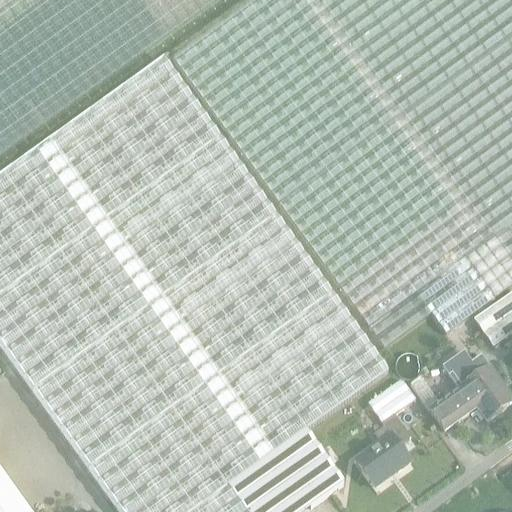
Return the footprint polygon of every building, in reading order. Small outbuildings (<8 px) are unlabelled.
[(0,0),(0,158),(220,0),(0,0)] [(382,353),(430,318),(415,297),(496,239),(511,262),(511,0),(255,0),(171,61),(275,204),(382,353)] [(163,67),(0,184),(0,348),(55,425),(118,511),(308,511),(342,488),(307,438),(389,379),(163,67)] [(445,339),(490,307),(511,290),(511,262),(496,239),(415,297),(430,318),(445,339)] [(511,338),(511,297),(474,324),(493,352),(511,338)] [(456,394),(428,414),(442,433),(476,409),(486,423),(490,421),(511,404),(511,402),(490,372),(489,370),(481,359),(470,366),(463,356),(441,373),(456,394)] [(401,384),(368,408),(382,427),(394,418),(415,403),(401,384)] [(353,464),(372,490),(396,473),(397,475),(410,465),(399,449),(410,441),(394,418),(382,427),(384,430),(374,437),(380,445),(353,464)] [(0,511),(28,511),(0,471),(0,511)]
